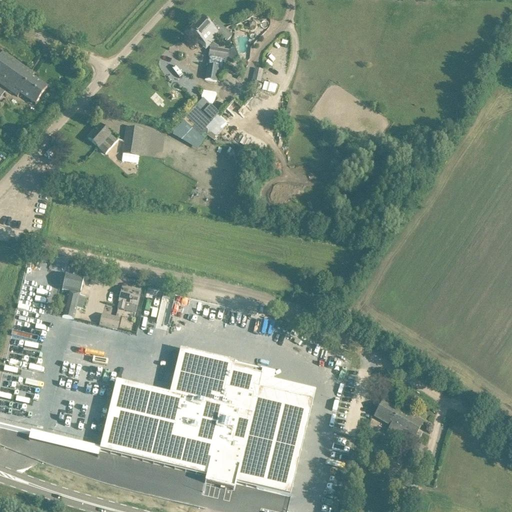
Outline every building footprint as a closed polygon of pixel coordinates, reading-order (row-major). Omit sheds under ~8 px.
[(215,22),(211,27),(202,19),(190,31),(208,47),(224,30),(215,22)] [(226,69),(227,61),(228,51),(210,48),(208,58),(220,60),(218,68),(208,66),(205,81),(217,83),(219,69),(226,69)] [(0,55),(0,85),(17,98),(20,95),(35,105),(47,88),(32,78),(34,75),(2,53),(0,55)] [(263,71),(262,71),(253,69),(250,81),(260,83),(263,71)] [(264,85),(262,91),(274,95),(276,89),(264,85)] [(219,115),(210,107),(203,100),(186,118),(194,124),(202,132),(219,115)] [(109,136),(107,134),(100,127),(88,140),(106,155),(117,142),(109,136)] [(139,151),(142,131),(127,128),(124,149),(139,151)] [(198,189),(194,205),(229,212),(231,199),(203,193),(204,190),(198,189)] [(80,296),(81,289),(84,280),(66,275),(62,291),(68,293),(62,318),(74,321),(80,296)] [(135,314),(138,302),(140,293),(122,288),(117,310),(135,314)] [(324,289),(320,296),(332,302),(336,295),(324,289)] [(241,349),(269,354),(275,324),(262,322),(263,317),(250,314),(251,311),(213,304),(212,313),(250,321),(250,323),(246,322),(241,349)] [(116,331),(119,320),(103,316),(100,326),(116,331)] [(277,329),(290,336),(293,330),(280,323),(277,329)] [(116,383),(99,452),(110,454),(206,477),(205,484),(206,484),(206,483),(221,487),(220,489),(225,490),(225,488),(233,490),(233,491),(234,491),(236,485),(290,497),(312,403),(258,390),(263,371),(180,351),(169,396),(126,385),(116,383)] [(390,427),(399,411),(383,402),(375,418),(390,427)] [(422,424),(403,413),(399,411),(390,427),(387,433),(410,446),(422,424)] [(366,435),(361,460),(371,462),(377,435),(371,434),(372,432),(364,431),(364,434),(364,435),(366,435)]
